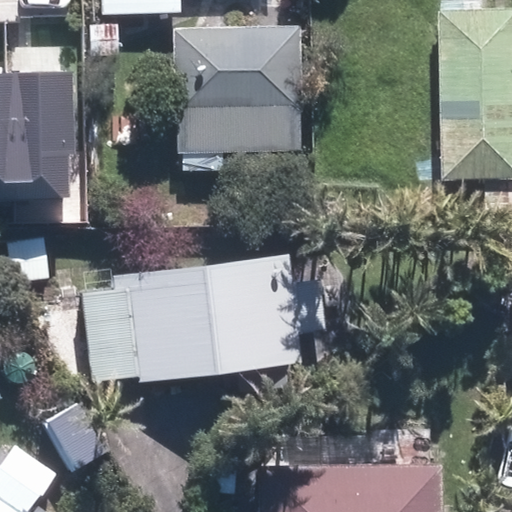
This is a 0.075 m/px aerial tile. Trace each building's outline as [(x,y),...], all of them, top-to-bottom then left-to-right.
[(511,13),(442,14),(444,172),(511,170),(511,13)] [(300,32),(185,33),(186,142),(301,140),(300,32)] [(68,73),(7,74),(10,199),(72,197),(68,73)] [(7,74),(0,74),(0,198),(10,199),(7,74)] [(285,253),(129,273),(131,295),(91,300),(100,375),(298,351),(285,253)] [(7,430),(0,439),(0,495),(15,506),(23,511),(32,511),(63,470),(7,430)] [(440,511),(439,459),(268,462),(269,511),(440,511)]
